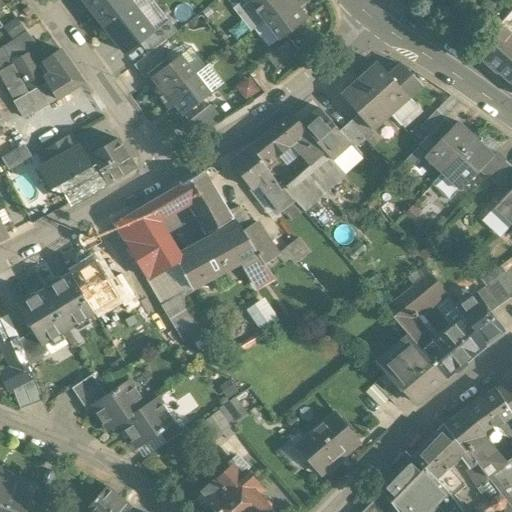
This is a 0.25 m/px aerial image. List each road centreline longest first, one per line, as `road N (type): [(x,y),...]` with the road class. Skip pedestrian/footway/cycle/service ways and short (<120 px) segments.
road 1 (residential): [(370,19),(315,74),(162,171)]
road 2 (residential): [(334,511),(408,435),(511,349)]
road 3 (residential): [(40,0),(162,171)]
road 4 (residential): [(0,421),(125,482),(159,511)]
road 5 (residential): [(162,171),(0,257)]
road 6 (tertiary): [(511,116),(370,19)]
